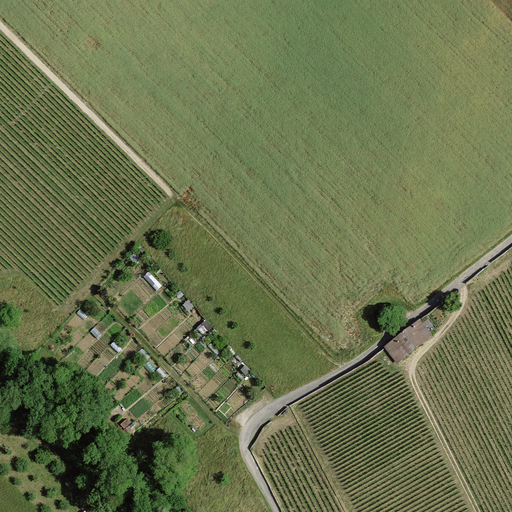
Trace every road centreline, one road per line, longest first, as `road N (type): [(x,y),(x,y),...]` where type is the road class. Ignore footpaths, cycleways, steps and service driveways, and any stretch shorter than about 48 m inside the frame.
road 1 (track): [(343,368),(0,22)]
road 2 (residential): [(274,511),(240,444),(256,416),(365,355),(511,239)]
